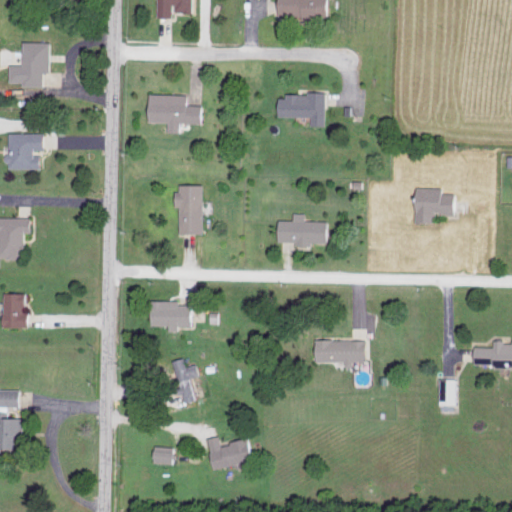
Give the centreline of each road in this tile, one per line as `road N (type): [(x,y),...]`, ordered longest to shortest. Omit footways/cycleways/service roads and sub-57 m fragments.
road 1 (residential): [(103,511),(117,0)]
road 2 (residential): [(110,270),(511,282)]
road 3 (residential): [(116,54),(338,59),(347,115)]
